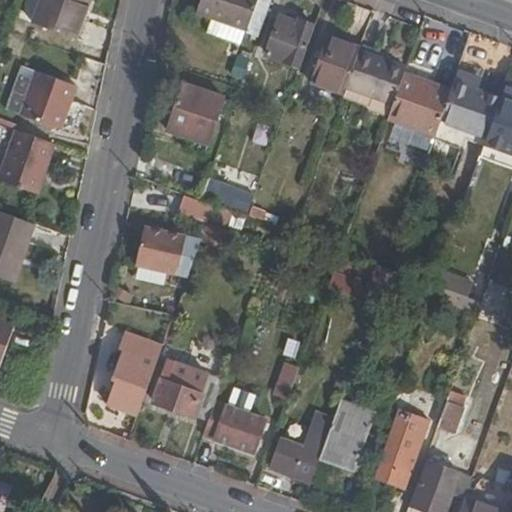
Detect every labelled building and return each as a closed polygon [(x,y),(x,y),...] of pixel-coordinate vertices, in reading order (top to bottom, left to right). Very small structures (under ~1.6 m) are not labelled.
[(96,0),(94,0),(47,0),(39,24),(82,40),(96,0)] [(250,31),(261,0),(203,0),(199,14),(214,19),(209,33),(242,44),(247,30),(250,31)] [(261,0),(250,31),(261,36),(273,0),(261,0)] [(299,27),(301,21),(285,15),(283,21),(299,27)] [(302,67),(317,27),(301,21),(299,27),(283,21),(271,55),(302,67)] [(346,94),(361,50),(363,47),(330,35),(314,82),(346,94)] [(406,76),(408,68),(361,50),(346,94),(345,98),(392,114),(406,76)] [(10,108),(27,114),(43,72),(26,64),(10,108)] [(27,114),(61,128),(68,111),(73,114),(82,88),(43,72),(27,114)] [(484,81),(460,73),(456,85),(480,93),(484,81)] [(453,92),(406,76),(392,114),(390,119),(437,136),(442,124),(453,92)] [(196,127),(214,134),(226,98),(186,84),(175,120),(196,127)] [(480,93),(456,85),(453,92),(442,124),(489,140),(503,101),(480,93)] [(511,92),(507,90),(503,100),(511,103),(511,92)] [(511,103),(503,100),(503,101),(489,140),(489,141),(511,149),(511,103)] [(68,111),(61,128),(67,130),(73,114),(68,111)] [(210,145),(214,134),(196,127),(193,139),(210,145)] [(40,192),(58,143),(20,129),(4,178),(40,192)] [(511,149),(489,141),(484,153),(511,162),(511,149)] [(244,215),(248,217),(257,193),(211,176),(202,200),(215,204),(244,215)] [(202,200),(184,194),(179,210),(209,221),(211,215),(215,204),(202,200)] [(215,204),(211,215),(240,225),(244,215),(215,204)] [(25,257),(38,222),(0,209),(0,276),(12,281),(20,255),(25,257)] [(138,262),(190,273),(203,238),(146,226),(138,262)] [(17,283),(25,257),(20,255),(12,281),(17,283)] [(437,285),(462,294),(469,276),(443,266),(437,285)] [(381,291),(388,272),(375,267),(369,286),(381,291)] [(402,273),(390,268),(379,298),(391,302),(402,273)] [(363,282),(335,272),(330,287),(358,297),(363,282)] [(408,308),(426,314),(432,299),(437,285),(419,278),(408,308)] [(437,285),(432,299),(479,316),(484,302),(462,294),(437,285)] [(489,286),(484,302),(499,308),(505,292),(489,286)] [(511,294),(505,292),(499,308),(508,311),(511,312),(511,294)] [(511,312),(508,311),(503,324),(511,327),(511,312)] [(0,319),(0,365),(2,367),(17,325),(0,319)] [(110,401),(141,413),(165,344),(127,330),(122,345),(125,348),(116,375),(119,377),(110,401)] [(214,417),(220,400),(227,379),(214,374),(212,372),(172,358),(157,399),(198,414),(200,413),(214,417)] [(279,391),(291,395),(301,365),(289,361),(279,391)] [(214,417),(208,433),(257,451),(269,418),(220,400),(214,417)] [(444,415),(440,426),(458,432),(468,406),(449,400),(444,415)] [(330,434),(323,453),(360,466),(378,414),(342,401),(330,434)] [(397,431),(425,439),(433,417),(405,409),(397,431)] [(449,458),(471,466),(486,427),(463,419),(449,458)] [(274,465),(314,480),(323,453),(330,434),(313,428),(307,447),(284,439),(274,465)] [(408,487),(425,439),(397,431),(381,478),(408,487)] [(449,511),(464,469),(433,458),(418,503),(443,511),(449,511)] [(467,499),(503,511),(511,511),(511,506),(469,491),(467,499)] [(461,511),(503,511),(467,499),(461,511)]
